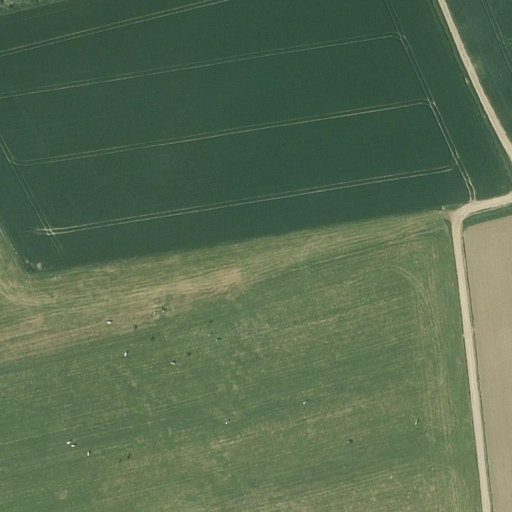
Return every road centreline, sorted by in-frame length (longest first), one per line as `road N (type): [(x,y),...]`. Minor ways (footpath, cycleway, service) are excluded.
road 1 (track): [(487,511),(456,235),(469,207),(511,198)]
road 2 (track): [(511,152),(440,0)]
